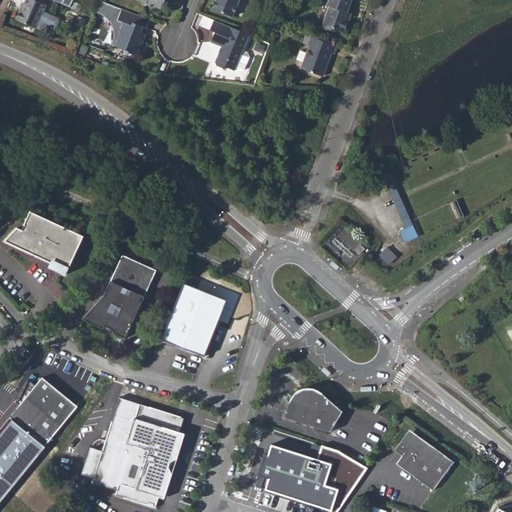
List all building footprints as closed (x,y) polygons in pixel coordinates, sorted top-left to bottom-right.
[(34,0),(25,0),(25,3),(23,3),(16,20),(36,28),(36,27),(42,30),(45,29),(47,24),(54,27),(57,26),(59,20),(58,18),(43,12),(45,5),(34,0)] [(147,0),(147,3),(161,9),(164,3),(156,0),(147,0)] [(215,0),(212,8),(232,17),(239,0),(215,0)] [(328,0),(327,6),(329,7),(323,23),(333,27),(332,28),(344,32),(351,13),(347,12),(351,0),(328,0)] [(82,6),(77,3),(74,9),(80,11),(82,6)] [(122,9),(117,20),(123,22),(114,46),(125,50),(124,51),(133,55),(138,53),(142,42),(142,43),(146,34),(140,32),(138,28),(139,25),(147,28),(150,19),(122,9)] [(214,20),(210,30),(215,32),(211,42),(221,47),(223,49),(221,53),(218,54),(215,62),(217,65),(223,68),(226,67),(234,70),(235,69),(241,53),(249,35),(214,20)] [(311,37),(308,45),(310,45),(301,69),(323,76),(331,53),(333,54),(336,45),(311,37)] [(245,54),(241,53),(235,69),(238,71),(243,69),(246,62),(247,59),(245,54)] [(83,233),(30,209),(21,228),(18,227),(5,239),(67,267),(83,233)] [(360,254),(365,249),(360,244),(355,250),(360,254)] [(381,253),(389,262),(396,257),(388,247),(381,253)] [(125,337),(143,295),(156,269),(122,253),(110,280),(104,292),(82,317),(103,327),(104,325),(111,328),(112,331),(125,337)] [(334,260),(331,263),(337,269),(340,266),(334,260)] [(182,282),(159,339),(200,356),(218,312),(222,311),(225,303),(223,296),(214,292),(210,293),(182,282)] [(325,366),(323,369),(329,375),(332,372),(325,366)] [(44,444),(75,405),(40,376),(33,385),(25,379),(19,387),(15,395),(13,402),(13,412),(16,418),(20,425),(44,444)] [(287,417),(333,432),(345,411),(317,389),(308,387),(299,391),(294,397),(287,417)] [(115,495),(154,508),(182,420),(118,399),(101,453),(88,449),(80,476),(93,480),(92,483),(116,491),(115,495)] [(406,451),(398,462),(436,488),(456,459),(429,440),(428,443),(412,431),(400,447),(406,451)] [(329,466),(271,448),(268,459),(264,457),(258,478),(263,480),(260,490),(307,505),(308,500),(324,505),(327,494),(323,488),(329,466)] [(0,511),(1,511),(0,511),(0,498),(2,497),(11,505),(28,485),(0,462),(0,511)]
